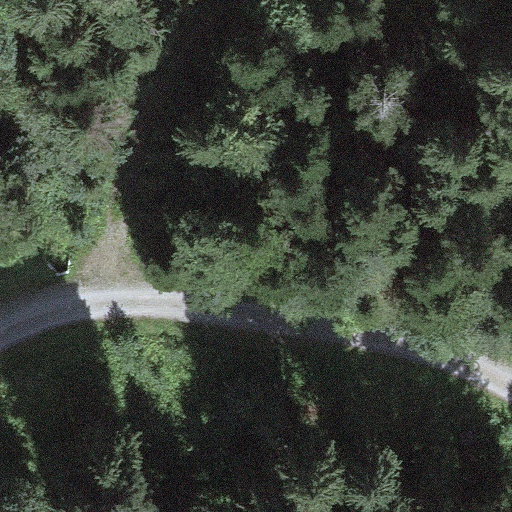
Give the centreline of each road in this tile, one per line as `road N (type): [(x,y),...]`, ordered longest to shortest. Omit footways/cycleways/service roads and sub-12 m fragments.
road 1 (track): [(511,384),(480,363),(400,338),(189,304),(87,298),(20,315),(0,330)]
road 2 (track): [(87,298),(133,132),(194,17),(214,0)]
